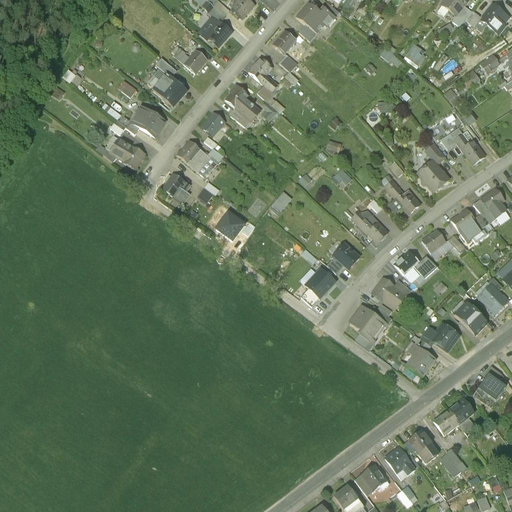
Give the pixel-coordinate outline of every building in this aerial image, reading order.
[(237,0),(237,1),(239,2),(231,12),(242,21),(254,7),(246,1),(246,0),(237,0)] [(349,13),(355,2),(351,0),(347,0),(342,9),(349,13)] [(470,0),(445,0),(440,7),(457,19),(470,0)] [(327,4),(324,8),(336,18),(339,14),(327,4)] [(308,5),(296,19),(305,27),(316,36),(325,27),(315,19),(319,14),(308,5)] [(492,7),(480,22),(472,31),(479,37),(485,29),(497,38),(503,30),(497,25),(504,17),(492,7)] [(324,8),(319,14),(315,19),(325,27),(328,29),(337,18),(336,18),(324,8)] [(231,35),(212,19),(204,29),(211,35),(207,40),(218,49),(231,35)] [(448,25),(437,31),(440,37),(452,31),(448,25)] [(316,36),(305,27),(298,35),(309,44),(316,36)] [(295,43),(284,33),(272,47),(283,57),(295,43)] [(426,56),(410,44),(402,55),(419,67),(426,56)] [(380,57),(397,67),(401,61),(383,51),(380,57)] [(203,67),(192,58),(189,61),(183,56),(184,55),(179,52),(173,59),(194,77),(203,67)] [(511,53),(508,57),(510,60),(502,66),(504,69),(500,71),(506,80),(511,75),(511,53)] [(293,64),(285,56),(277,64),(285,72),(293,64)] [(499,66),(494,57),(480,66),(485,75),(499,66)] [(260,61),(248,75),(263,88),(256,95),(266,104),(271,98),(271,94),(276,88),(265,78),(271,70),(260,61)] [(67,72),(61,79),(69,85),(75,78),(67,72)] [(471,83),(476,81),(472,72),(467,75),(471,83)] [(186,93),(167,77),(161,84),(160,83),(153,91),(173,109),(186,93)] [(123,82),(117,90),(130,99),(136,91),(123,82)] [(248,98),(237,88),(225,102),(249,124),(258,114),(248,105),(249,103),(246,101),(248,98)] [(165,125),(140,110),(130,125),(155,140),(165,125)] [(213,116),(201,130),(212,140),(224,126),(213,116)] [(484,159),(473,143),(469,146),(457,130),(449,136),(463,157),(464,156),(472,168),(484,159)] [(203,144),(213,151),(217,145),(207,138),(203,144)] [(308,148),(302,142),(292,155),(298,160),(308,148)] [(143,158),(128,148),(128,149),(120,143),(115,149),(113,147),(108,156),(123,164),(122,165),(134,173),(143,158)] [(209,162),(189,144),(177,158),(204,181),(218,166),(211,160),(209,162)] [(341,149),(327,144),(323,154),(337,159),(341,149)] [(425,152),(432,162),(441,155),(434,146),(425,152)] [(396,164),(389,167),(394,179),(402,176),(396,164)] [(440,174),(433,165),(424,172),(426,174),(420,180),(422,182),(421,185),(424,188),(427,188),(433,195),(448,183),(444,179),(445,176),(443,174),(440,174)] [(351,182),(341,172),(334,180),(344,189),(351,182)] [(298,182),(303,189),(310,183),(305,176),(298,182)] [(172,178),(162,193),(183,207),(189,197),(181,192),(180,192),(184,186),(172,178)] [(420,207),(408,194),(403,197),(392,184),(384,191),(394,202),(387,209),(394,217),(402,210),(408,217),(420,207)] [(218,193),(209,186),(200,196),(209,204),(218,193)] [(495,192),(480,202),(484,208),(489,214),(504,204),(495,192)] [(294,202),(284,195),(271,210),(281,218),(294,202)] [(480,233),(466,212),(451,223),(465,244),(470,240),(475,247),(489,237),(484,230),(480,233)] [(387,236),(366,214),(362,218),(358,214),(351,221),(366,238),(367,237),(376,246),(387,236)] [(244,228),(228,216),(216,232),(232,245),(244,228)] [(437,233),(422,244),(430,256),(445,245),(437,233)] [(359,261),(344,247),(338,253),(340,255),(334,260),(348,272),(359,261)] [(414,269),(404,259),(394,268),(404,278),(414,269)] [(511,272),(503,282),(511,291),(511,272)] [(314,281),(303,296),(315,305),(326,290),(314,281)] [(405,298),(383,281),(372,297),(394,313),(405,298)] [(503,291),(493,281),(487,286),(490,289),(491,289),(498,295),(503,291)] [(498,295),(491,289),(490,289),(479,301),(495,318),(508,305),(498,295)] [(479,310),(469,301),(465,305),(475,315),(479,310)] [(475,315),(465,305),(464,306),(466,307),(456,318),(455,316),(454,317),(475,337),(486,326),(475,315)] [(383,326),(370,316),(362,310),(350,326),(361,334),(359,337),(369,345),(383,326)] [(444,328),(438,336),(428,329),(423,337),(433,345),(446,354),(451,347),(450,346),(456,337),(444,328)] [(433,345),(423,337),(420,342),(430,350),(433,345)] [(420,342),(417,340),(414,345),(426,355),(430,350),(420,342)] [(426,355),(414,345),(407,355),(413,359),(406,368),(422,379),(435,361),(426,355)] [(488,378),(478,392),(495,405),(506,391),(496,384),(501,377),(491,369),(485,377),(488,378)] [(473,416),(463,402),(448,413),(458,427),(473,416)] [(458,427),(448,413),(433,424),(444,438),(458,427)] [(436,454),(421,433),(408,443),(426,466),(436,458),(434,456),(436,454)] [(411,465),(400,450),(385,460),(401,482),(415,472),(410,466),(411,465)] [(469,473),(452,452),(440,462),(457,482),(469,473)] [(386,483),(384,481),(375,468),(368,474),(368,473),(361,479),(372,494),(386,483)] [(495,480),(487,483),(490,491),(492,490),(494,494),(500,492),(495,480)] [(407,487),(396,495),(406,509),(417,501),(407,487)] [(348,489),(333,500),(342,511),(360,511),(364,510),(348,489)] [(478,504),(480,511),(489,511),(485,501),(478,504)]
